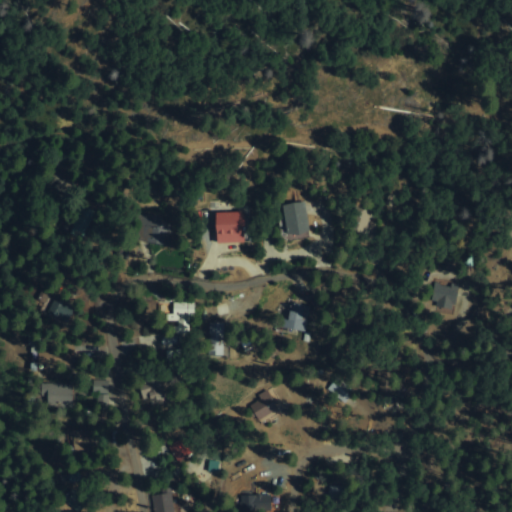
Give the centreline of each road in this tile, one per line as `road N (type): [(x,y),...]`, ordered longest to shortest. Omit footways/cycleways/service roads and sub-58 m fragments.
road 1 (residential): [(138,511),(111,310),(122,279),(138,273),(312,269),(352,273),(395,292),(412,323),(419,391),(405,455)]
road 2 (residential): [(285,511),(299,448),(324,436),(369,435),(405,455)]
